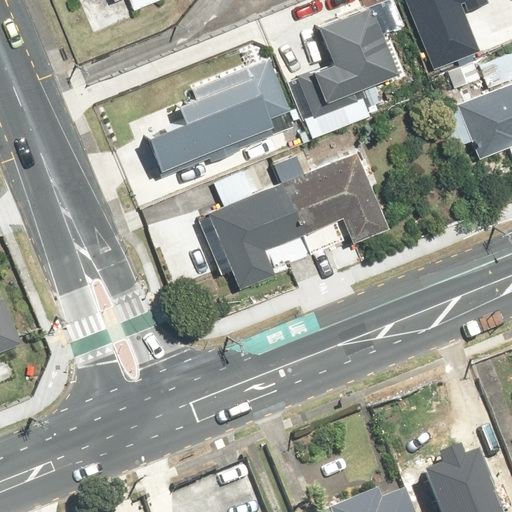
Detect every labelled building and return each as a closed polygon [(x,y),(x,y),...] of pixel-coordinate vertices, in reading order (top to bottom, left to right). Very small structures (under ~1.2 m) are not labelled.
[(129,0),(133,8),(153,0),(129,0)] [(404,68),(376,0),(351,0),(310,17),(325,54),(289,68),(305,108),(404,68)] [(406,0),(434,68),(480,49),(459,0),(406,0)] [(511,48),(478,64),(488,85),(455,101),(481,157),(511,142),(511,48)] [(261,111),(286,100),(266,51),(169,91),(176,109),(155,117),(157,123),(137,131),(156,178),(269,132),(261,111)] [(353,239),(388,225),(358,147),(306,167),(299,150),(215,182),(223,204),(209,209),(236,281),(276,266),(266,240),(301,226),(310,249),(351,234),(353,239)] [(0,351),(21,342),(2,296),(0,296),(0,351)] [(442,511),(503,511),(479,449),(465,455),(460,443),(437,452),(441,462),(426,468),(442,511)] [(320,511),(415,511),(406,491),(382,501),(376,488),(321,511),(320,511)]
